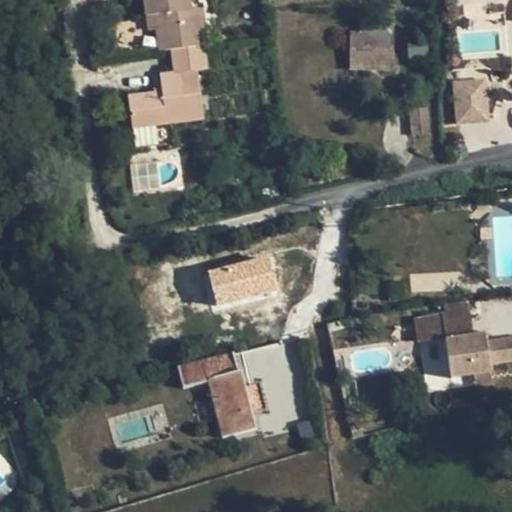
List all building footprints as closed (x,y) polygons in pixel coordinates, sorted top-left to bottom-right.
[(192,0),(148,0),(152,28),(160,27),(162,40),(166,64),(179,62),(208,58),(203,21),(195,22),(192,0)] [(154,41),(162,40),(160,27),(152,28),(154,41)] [(392,31),(347,30),(347,61),(391,62),(392,31)] [(211,81),(208,58),(179,62),(182,85),(163,86),(165,103),(130,108),(133,140),(204,131),(198,83),(211,81)] [(475,88),(454,89),(456,130),(487,129),(486,98),(475,98),(475,88)] [(427,111),(408,114),(412,140),(430,137),(427,111)] [(277,187),(264,190),(266,203),(280,200),(277,187)] [(492,229),(482,229),(483,240),(492,239),(492,229)] [(216,306),(278,291),(269,253),(207,268),(216,306)] [(406,283),(392,284),(394,302),(409,301),(406,283)] [(444,315),(447,340),(474,337),(471,311),(444,315)] [(474,337),(447,340),(452,381),(478,377),(491,375),(490,366),(511,363),(511,340),(487,344),(486,335),(474,337)] [(248,414),(242,389),(234,356),(181,368),(185,386),(209,380),(224,434),(252,427),(248,414)] [(493,386),(491,375),(478,377),(479,388),(493,386)] [(258,386),(242,389),(248,414),(263,410),(258,386)]
